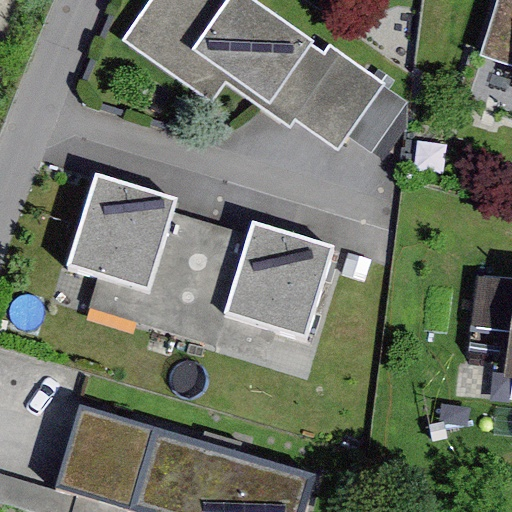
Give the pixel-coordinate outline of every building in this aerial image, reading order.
[(0,0),(0,87),(33,0),(0,0)] [(347,151),(356,136),(381,153),(419,98),(339,44),(335,50),(263,0),(157,0),(131,39),(220,101),(232,83),(297,127),(302,120),(347,151)] [(107,276),(152,290),(177,210),(180,197),(102,173),(74,266),(107,276)] [(177,210),(152,290),(107,276),(98,308),(276,361),(285,329),(232,313),(256,233),(177,210)] [(259,222),(256,233),(232,313),(285,329),(313,338),(340,247),(259,222)] [(63,488),(135,510),(160,428),(88,406),(63,488)] [(312,511),(323,476),(160,428),(135,510),(141,511),(312,511)]
